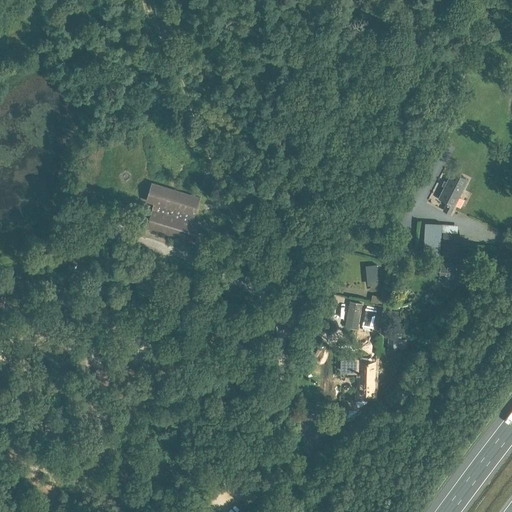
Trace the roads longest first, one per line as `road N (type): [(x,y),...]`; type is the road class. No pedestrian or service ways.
road 1 (track): [(262,294),(145,0)]
road 2 (unclassified): [(305,511),(511,271)]
road 3 (unknown): [(300,260),(328,140),(384,0)]
road 4 (unclassified): [(282,337),(262,294),(172,251),(100,235)]
road 5 (unclassified): [(290,511),(279,480),(282,337)]
